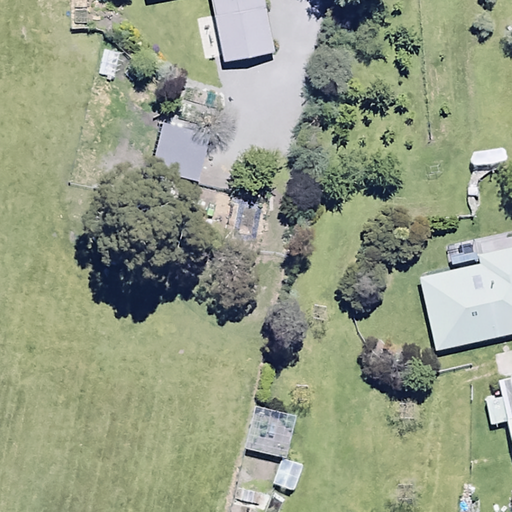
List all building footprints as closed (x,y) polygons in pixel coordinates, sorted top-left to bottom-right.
[(212,0),(216,20),(198,24),(206,64),(274,51),(263,0),(212,0)] [(210,129),(162,119),(151,171),(199,181),(210,129)] [(421,277),(437,349),(511,331),(511,239),(477,248),(481,263),(421,277)] [(511,377),(498,380),(502,398),(488,401),(492,425),(508,421),(511,439),(511,377)] [(294,497),(303,468),(281,462),(272,491),(294,497)]
